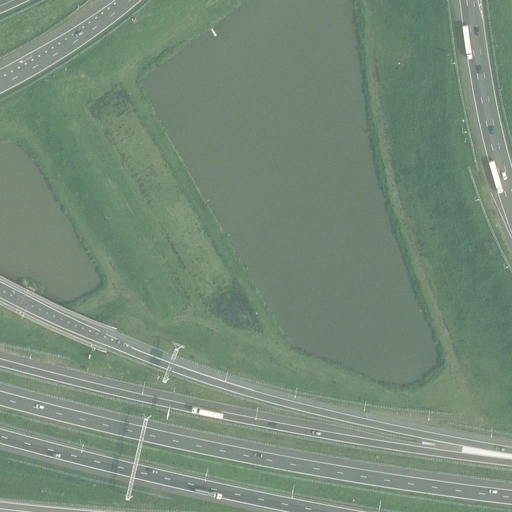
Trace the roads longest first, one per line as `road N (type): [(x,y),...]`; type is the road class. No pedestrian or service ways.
road 1 (motorway): [(511,448),(183,371),(0,289)]
road 2 (motorway): [(511,495),(261,455),(0,393)]
road 3 (motorway): [(511,461),(216,415),(0,361)]
road 4 (motorway): [(0,436),(323,511)]
road 5 (motorway): [(467,0),(488,122),(511,201)]
road 6 (motorway): [(130,0),(0,83)]
